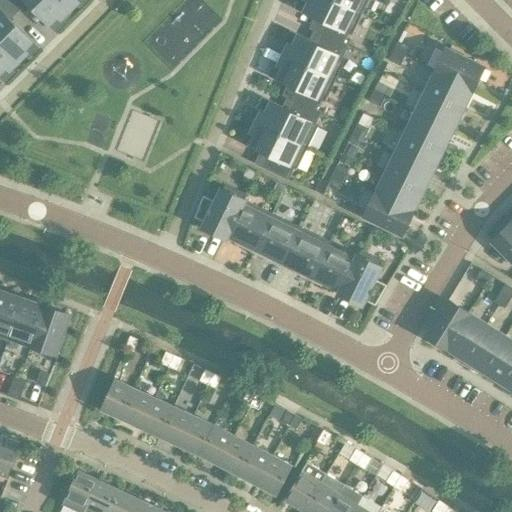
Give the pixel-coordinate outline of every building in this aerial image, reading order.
[(26,53),(22,50),(31,41),(9,19),(18,11),(7,0),(0,0),(0,43),(17,61),(26,53)] [(57,16),(60,19),(68,11),(57,0),(7,0),(18,11),(27,2),(48,24),(57,16)] [(77,2),(74,0),(57,0),(68,11),(77,2)] [(352,35),(362,14),(334,0),(306,0),(311,2),(305,13),(323,22),(318,33),(322,35),(323,34),(342,44),(343,43),(347,33),(352,35)] [(334,0),(362,14),(368,0),(334,0)] [(347,45),(343,43),(342,44),(323,34),(322,35),(317,45),(299,37),(294,48),(290,45),(285,56),(335,81),(346,59),(341,57),(347,45)] [(393,51),(404,56),(409,47),(398,42),(393,51)] [(0,71),(6,66),(9,70),(17,61),(0,43),(0,71)] [(472,91),(473,89),(474,88),(472,87),(475,81),(477,82),(484,68),(448,49),(436,73),(471,90),(472,91)] [(400,65),(404,56),(393,51),(389,60),(400,65)] [(324,102),(335,81),(285,56),(279,67),(284,69),(278,80),(296,88),(290,100),(295,102),(295,101),(315,111),(315,110),(320,100),(324,102)] [(462,110),(471,90),(436,73),(426,93),(462,110)] [(373,92),(384,97),(389,88),(378,83),(373,92)] [(380,106),(384,97),(373,92),(369,101),(380,106)] [(452,130),(456,122),(462,110),(426,93),(416,113),(452,130)] [(320,112),(315,110),(315,111),(295,101),(295,102),(290,112),(272,103),(267,114),(263,112),(257,123),(308,148),(318,126),(314,124),(320,112)] [(442,151),(451,131),(452,130),(416,113),(406,133),(442,151)] [(297,169),(308,148),(257,123),(252,133),(257,136),(251,147),(269,155),(263,167),(288,179),(293,167),(297,169)] [(368,129),(358,124),(353,133),(364,138),(368,129)] [(359,147),(364,138),(353,133),(349,142),(359,147)] [(432,171),(436,163),(442,151),(406,133),(396,154),(432,171)] [(422,192),(431,172),(432,171),(396,154),(386,175),(422,192)] [(348,170),(338,165),(337,165),(333,174),(344,179),(348,170)] [(339,188),(344,179),(333,174),(329,183),(339,188)] [(412,211),(416,204),(422,192),(386,175),(377,194),(409,210),(409,209),(412,211)] [(225,239),(228,234),(244,200),(247,195),(225,184),(217,202),(203,195),(195,217),(206,223),(203,229),(225,239)] [(412,211),(409,209),(409,210),(377,194),(366,216),(402,234),(409,221),(408,220),(411,214),(412,214),(414,211),(412,211)] [(253,253),(272,213),(244,200),(228,234),(236,239),(234,244),(253,253)] [(301,228),(272,213),(253,253),(272,262),(275,257),(285,262),(301,228)] [(511,224),(511,223),(509,226),(510,227),(505,231),(504,230),(493,241),(511,260),(511,224)] [(332,243),(331,242),(301,228),(285,262),(295,267),(292,272),(311,281),(328,247),(329,248),(332,243)] [(356,261),(329,248),(328,247),(311,281),(331,291),(333,286),(342,290),(356,261)] [(376,306),(387,285),(374,279),(383,261),(361,250),(356,261),(342,290),(339,295),(361,305),(364,300),(376,306)] [(487,285),(492,276),(482,270),(477,278),(487,285)] [(510,299),(511,296),(511,288),(505,284),(500,293),(510,299)] [(0,333),(9,337),(22,300),(8,295),(7,298),(0,295),(1,293),(0,292),(0,333)] [(494,301),(505,308),(510,299),(500,293),(494,301)] [(32,345),(47,307),(44,306),(30,303),(30,306),(23,304),(24,300),(22,300),(9,337),(32,345)] [(468,315),(467,314),(449,302),(427,336),(431,338),(431,337),(445,345),(444,347),(447,349),(448,348),(468,315)] [(56,353),(69,315),(65,313),(65,315),(47,309),(48,307),(47,307),(32,345),(56,353)] [(448,348),(465,359),(486,326),(468,315),(448,348)] [(465,359),(483,370),(504,337),(486,326),(465,359)] [(133,352),(138,340),(130,337),(125,348),(133,352)] [(495,377),(501,382),(511,365),(511,342),(504,337),(483,370),(495,377)] [(169,367),(174,356),(166,352),(161,364),(169,367)] [(174,356),(169,367),(177,371),(182,359),(174,356)] [(511,365),(501,382),(511,388),(511,365)] [(207,385),(213,374),(205,370),(199,381),(207,385)] [(45,387),(50,374),(41,371),(36,384),(45,387)] [(213,374),(207,385),(215,389),(221,377),(213,374)] [(26,381),(21,379),(15,377),(12,385),(23,389),(26,381)] [(135,389),(114,379),(100,410),(121,419),(135,389)] [(19,400),(23,389),(12,385),(8,395),(19,400)] [(141,428),(155,398),(135,389),(121,419),(141,428)] [(250,406),(256,395),(248,391),(242,402),(250,406)] [(256,395),(250,406),(258,410),(264,399),(256,395)] [(160,437),(174,407),(155,398),(141,428),(160,437)] [(180,446),(194,416),(174,407),(160,437),(180,446)] [(288,426),(294,415),(287,411),(280,422),(288,426)] [(296,430),(302,419),(294,415),(288,426),(296,430)] [(214,425),(194,416),(180,446),(199,455),(214,425)] [(218,465),(234,436),(214,425),(199,455),(218,465)] [(331,435),(323,431),(317,442),(325,446),(331,435)] [(0,436),(0,476),(7,479),(19,443),(0,436)] [(238,475),(253,446),(234,436),(218,465),(238,475)] [(257,485),(272,456),(253,446),(238,475),(257,485)] [(357,465),(363,454),(356,449),(349,460),(357,465)] [(363,454),(357,465),(364,470),(371,459),(363,454)] [(257,485),(277,496),(292,466),(272,456),(257,485)] [(304,511),(325,474),(307,462),(284,500),(304,511)] [(78,511),(83,511),(98,480),(78,471),(62,504),(78,511)] [(394,487),(401,476),(393,471),(386,482),(394,487)] [(304,511),(328,511),(339,494),(344,485),(325,474),(304,511)] [(401,476),(394,487),(401,492),(408,481),(401,476)] [(107,511),(118,489),(98,480),(83,511),(107,511)] [(353,511),(358,505),(363,496),(344,485),(339,494),(328,511),(353,511)] [(130,511),(137,498),(118,489),(107,511),(130,511)] [(378,511),(381,507),(363,496),(358,505),(353,511),(378,511)] [(154,511),(157,508),(137,498),(130,511),(154,511)] [(432,511),(442,511),(446,506),(439,501),(432,511)]
